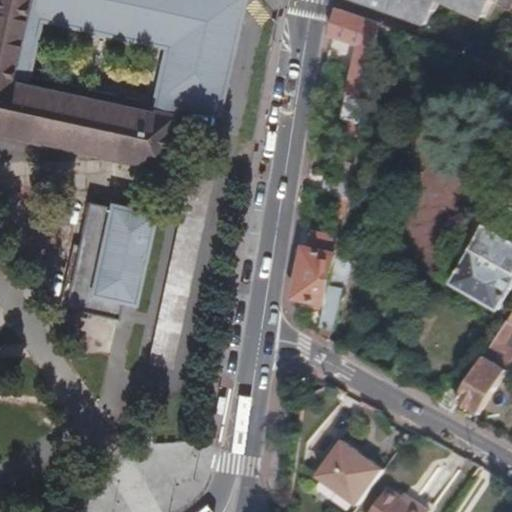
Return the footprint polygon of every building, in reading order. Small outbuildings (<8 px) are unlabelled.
[(0,0),(0,135),(159,172),(171,118),(174,104),(214,112),(237,0),(0,0)] [(355,0),(427,24),(438,0),(445,0),(481,17),(488,0),(355,0)] [(360,130),(381,23),(337,8),(328,36),(357,46),(348,95),(347,101),(343,122),(360,130)] [(353,141),(360,130),(343,122),(342,135),(353,141)] [(346,202),(353,166),(340,163),(335,185),(325,183),(322,198),(337,200),(346,202)] [(178,176),(151,365),(178,368),(204,180),(178,176)] [(108,201),(87,196),(74,254),(96,259),(108,201)] [(74,254),(64,302),(117,314),(121,298),(131,254),(142,257),(153,209),(109,199),(108,201),(96,259),(74,254)] [(342,222),(346,202),(337,200),(334,214),(337,214),(336,221),(342,222)] [(497,311),(511,285),(511,239),(474,216),(461,238),(474,247),(452,284),(497,311)] [(326,306),(336,256),(339,241),(314,236),(311,250),(307,249),(297,299),(326,306)] [(133,300),(142,257),(131,254),(121,298),(133,300)] [(336,347),(352,259),(336,256),(326,306),(320,337),(319,340),(336,347)] [(481,415),(507,371),(506,370),(511,360),(511,328),(505,324),(464,390),(458,401),(481,415)] [(410,382),(420,365),(402,355),(389,377),(407,386),(410,382)] [(458,401),(464,390),(449,381),(439,398),(437,403),(451,411),(458,401)] [(358,510),(383,474),(368,463),(366,467),(355,459),(357,455),(343,445),(317,480),(358,510)] [(425,511),(414,503),(410,508),(401,501),(389,492),(373,511),(425,511)] [(414,503),(404,496),(401,501),(410,508),(414,503)]
